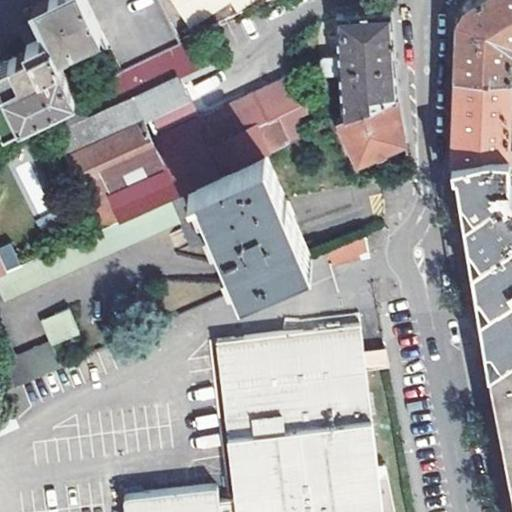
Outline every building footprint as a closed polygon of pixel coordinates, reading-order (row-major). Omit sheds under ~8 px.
[(181,41),(159,0),(0,0),(0,124),(1,127),(45,107),(74,92),(123,68),(128,65),(181,41)] [(159,0),(181,41),(236,16),(270,0),(159,0)] [(456,68),(511,72),(511,49),(511,0),(470,0),(462,5),(460,9),(458,14),(456,68)] [(391,8),(336,12),(338,29),(340,53),(326,54),(321,61),(321,74),(341,72),(345,115),(398,91),(391,8)] [(241,26),(236,16),(181,41),(128,65),(123,68),(130,93),(75,118),(68,105),(78,99),(74,92),(45,107),(68,155),(143,122),(135,103),(217,66),(206,43),(241,26)] [(338,29),(324,31),(326,54),(340,53),(338,29)] [(455,103),(453,157),(487,149),(508,150),(511,72),(456,68),(455,103)] [(406,139),(398,91),(345,115),(338,119),(357,162),(406,139)] [(103,227),(264,152),(278,146),(259,104),(202,130),(206,138),(160,159),(143,122),(68,155),(103,227)] [(487,149),(453,157),(454,166),(457,166),(460,185),(475,279),(482,320),(488,363),(511,347),(511,189),(507,181),(508,150),(487,149)] [(219,237),(243,288),(313,258),(264,152),(103,227),(9,270),(0,274),(0,385),(2,391),(63,365),(54,345),(81,333),(70,306),(42,318),(52,340),(18,353),(1,312),(6,303),(181,223),(193,248),(219,237)] [(370,257),(366,235),(328,252),(331,264),(370,257)] [(0,274),(9,270),(0,251),(0,274)] [(383,511),(361,321),(216,337),(236,496),(220,498),(217,480),(124,493),(126,511),(383,511)] [(511,347),(488,363),(485,365),(492,399),(511,498),(511,347)]
